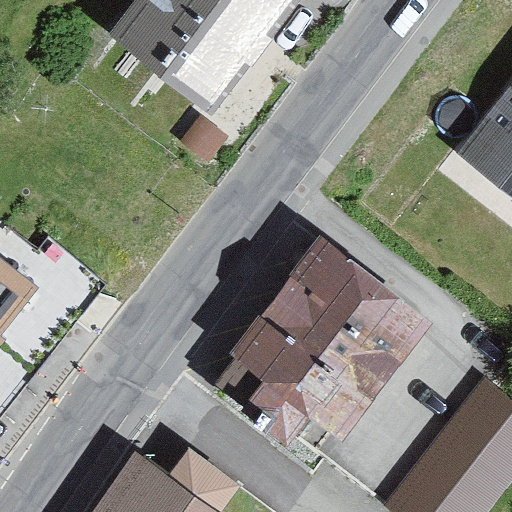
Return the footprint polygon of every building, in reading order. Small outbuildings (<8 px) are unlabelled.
[(279,0),(138,0),(99,51),(186,119),(279,0)] [(511,67),(439,153),(511,215),(511,67)] [(323,247),(216,387),(287,441),(313,407),(339,426),(420,320),(323,247)] [(0,331),(39,281),(0,251),(0,331)] [(479,511),(511,470),(511,405),(486,385),(392,504),(402,511),(479,511)] [(138,459),(100,511),(222,511),(241,487),(192,453),(171,482),(138,459)]
